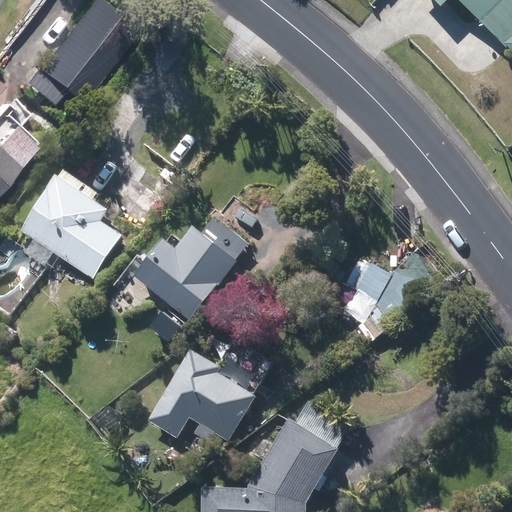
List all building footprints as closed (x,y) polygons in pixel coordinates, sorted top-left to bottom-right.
[(91,0),(26,83),(54,105),(66,90),(82,103),(138,31),(98,0),(91,0)] [(0,177),(29,144),(7,124),(0,132),(0,177)] [(117,191),(149,216),(173,186),(141,161),(117,191)] [(110,205),(62,172),(24,225),(94,275),(124,234),(101,218),(110,205)] [(141,276),(196,320),(226,284),(227,285),(248,259),(244,256),(255,242),(220,215),(209,228),(204,224),(186,247),(173,237),(141,276)] [(380,302),(398,325),(431,299),(412,275),(406,280),(399,271),(380,302)] [(0,330),(9,319),(0,311),(0,330)] [(413,332),(417,338),(429,329),(425,323),(413,332)] [(1,337),(10,343),(19,330),(10,324),(1,337)] [(194,347),(153,415),(179,431),(191,412),(215,428),(228,436),(257,391),(219,367),(221,364),(194,347)] [(207,483),(205,511),(309,511),(309,497),(344,443),(340,441),(351,424),(311,398),(300,416),(296,413),(251,485),(207,483)]
